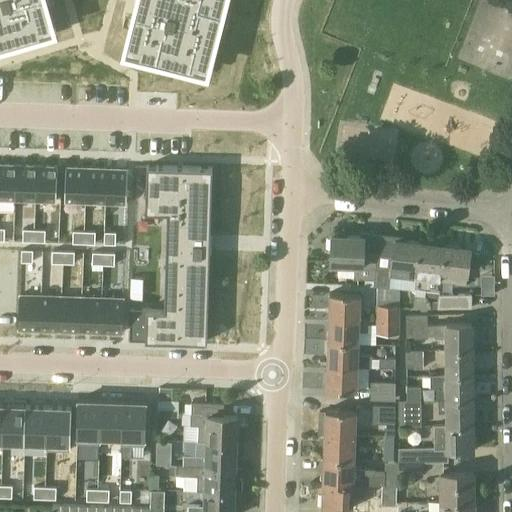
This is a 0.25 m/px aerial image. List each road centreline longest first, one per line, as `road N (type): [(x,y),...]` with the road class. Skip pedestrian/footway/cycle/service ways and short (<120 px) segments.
road 1 (residential): [(294,124),(0,116)]
road 2 (residential): [(278,372),(0,363)]
road 3 (residential): [(292,191),(508,216)]
road 4 (unclassified): [(278,372),(292,191)]
road 5 (unclassified): [(274,511),(278,372)]
road 6 (unclassified): [(294,124),(284,0)]
road 7 (residential): [(510,336),(508,216)]
